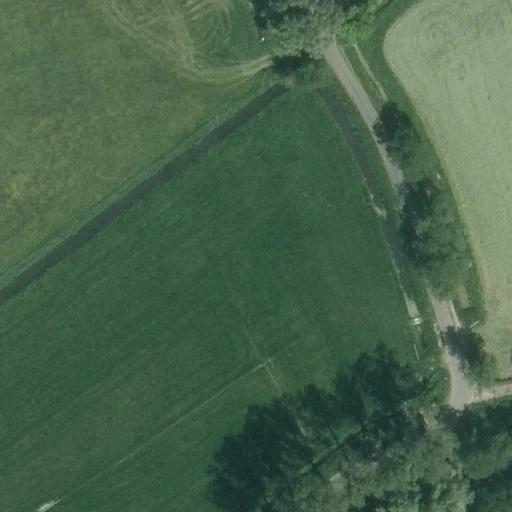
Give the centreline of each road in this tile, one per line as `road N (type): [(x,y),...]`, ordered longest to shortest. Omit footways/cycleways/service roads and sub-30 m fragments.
road 1 (unclassified): [(430,435),(458,398),(456,354),(395,173),(331,54)]
road 2 (unclassified): [(304,511),(361,467),(430,435)]
